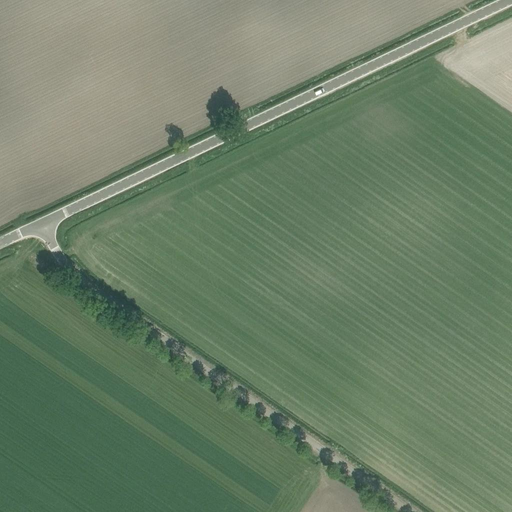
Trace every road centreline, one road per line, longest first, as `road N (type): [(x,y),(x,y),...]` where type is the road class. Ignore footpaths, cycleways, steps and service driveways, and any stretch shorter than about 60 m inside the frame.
road 1 (unclassified): [(40,223),(509,0)]
road 2 (unclassified): [(412,511),(114,304),(62,262),(40,223)]
